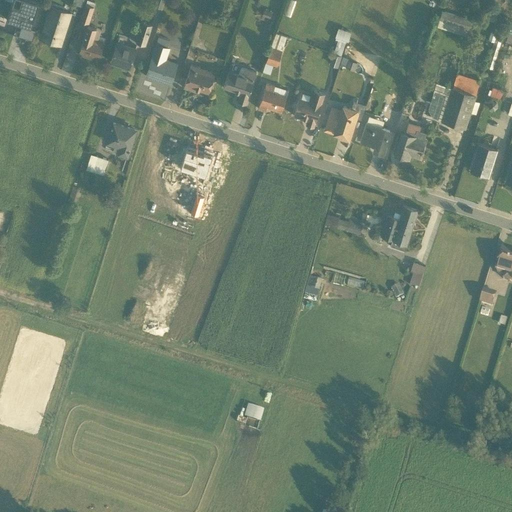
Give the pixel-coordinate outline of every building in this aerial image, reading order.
[(13,0),(7,20),(31,28),(39,3),(30,0),(13,0)] [(89,25),(95,3),(87,0),(85,5),(80,22),(77,21),(75,28),(79,30),(81,23),(89,25)] [(161,9),(163,0),(148,0),(147,2),(147,3),(152,7),(161,9)] [(289,0),(285,13),(291,15),(295,0),(289,0)] [(71,13),(50,6),(40,39),(60,46),(71,13)] [(471,21),(441,11),(436,26),(466,36),(471,21)] [(152,25),(142,22),(135,43),(145,46),(152,25)] [(32,40),(35,30),(21,26),(18,36),(32,40)] [(78,55),(92,60),(93,56),(99,58),(104,43),(103,42),(105,38),(99,36),(101,31),(87,27),(78,55)] [(328,65),(337,68),(341,57),(346,41),(347,42),(351,32),(338,28),(334,37),(338,38),(333,54),(332,54),(328,65)] [(492,70),(502,35),(490,32),(488,41),(493,43),(486,68),(492,70)] [(277,66),(286,37),(275,33),(262,72),(269,74),(272,65),(277,66)] [(135,49),(117,42),(110,62),(129,68),(135,49)] [(170,48),(157,44),(146,77),(157,80),(158,79),(170,83),(177,63),(166,59),(170,48)] [(357,63),(347,60),(344,67),(354,71),(357,63)] [(230,73),(233,63),(231,62),(223,88),(240,94),(238,102),(245,105),(256,72),(241,67),(238,75),(230,73)] [(191,65),(183,88),(199,93),(199,90),(208,93),(215,72),(191,65)] [(451,88),(440,121),(465,129),(470,113),(475,114),(479,103),(474,101),(476,95),(475,94),(479,81),(456,73),(451,88)] [(266,83),(258,109),(265,111),(267,107),(280,112),(288,90),(266,83)] [(440,121),(451,88),(436,83),(427,110),(432,118),(440,121)] [(408,90),(396,86),(388,111),(400,115),(408,90)] [(505,91),(492,87),(489,96),(502,100),(505,91)] [(293,116),(307,120),(306,124),(313,127),(324,94),(313,91),(312,96),(301,93),(293,116)] [(360,120),(365,105),(357,102),(352,102),(351,107),(341,104),(340,109),(331,106),(323,131),(338,136),(340,138),(349,141),(356,118),(360,120)] [(373,147),(371,152),(383,155),(391,130),(381,127),(383,121),(369,116),(366,123),(365,122),(359,142),(373,147)] [(419,158),(426,133),(419,131),(420,126),(408,122),(405,133),(400,132),(393,155),(409,160),(411,156),(419,158)] [(135,130),(113,123),(106,144),(114,147),(112,151),(117,153),(117,155),(126,158),(135,130)] [(497,150),(478,144),(470,171),(477,173),(477,174),(479,175),(479,174),(488,177),(497,150)] [(211,153),(183,145),(176,167),(205,176),(211,153)] [(89,183),(98,186),(102,175),(103,175),(108,160),(90,154),(86,170),(92,172),(89,183)] [(68,200),(76,202),(77,196),(80,197),(81,193),(79,192),(80,189),(72,187),(68,200)] [(202,196),(195,193),(188,214),(196,216),(202,196)] [(392,241),(390,246),(404,251),(406,245),(418,210),(403,206),(400,214),(394,212),(393,217),(387,215),(380,237),(392,241)] [(327,214),(324,224),(359,234),(362,226),(359,225),(360,222),(364,223),(366,214),(362,213),(360,220),(340,215),(339,217),(327,214)] [(511,252),(501,249),(494,272),(496,274),(501,276),(504,274),(502,280),(511,283),(511,252)] [(418,288),(425,266),(412,262),(408,273),(412,275),(409,286),(418,288)] [(302,304),(313,309),(315,298),(317,298),(321,281),(309,277),(302,304)] [(364,283),(349,279),(347,285),(362,289),(364,283)] [(403,295),(398,285),(390,289),(395,299),(403,295)] [(496,294),(483,290),(479,303),(491,307),(496,294)] [(262,421),(265,409),(249,404),(245,416),(262,421)]
